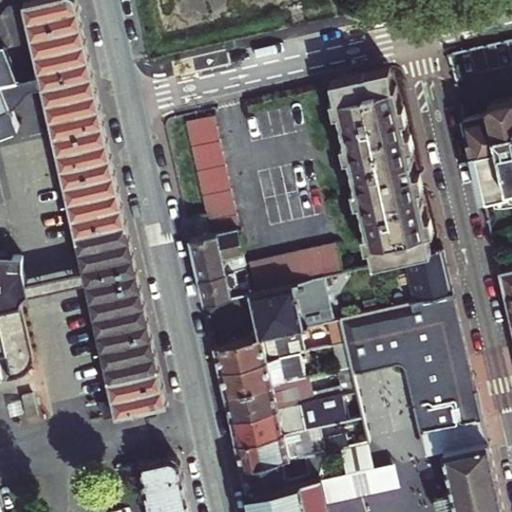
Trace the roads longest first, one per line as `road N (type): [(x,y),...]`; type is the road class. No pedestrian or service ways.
road 1 (residential): [(511,442),(415,33)]
road 2 (residential): [(127,102),(223,511)]
road 3 (residential): [(127,102),(415,33)]
